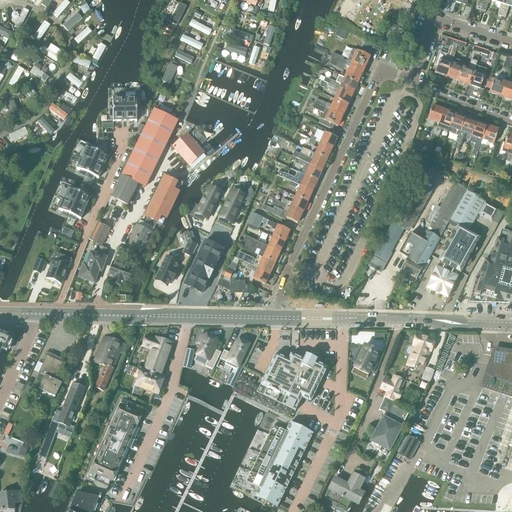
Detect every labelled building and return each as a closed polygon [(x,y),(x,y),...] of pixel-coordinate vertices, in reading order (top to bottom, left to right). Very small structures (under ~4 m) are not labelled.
[(58,18),(71,3),(67,0),(66,0),(54,14),(58,18)] [(276,12),(278,0),(271,0),(270,10),(276,12)] [(496,2),(496,0),(485,0),(483,10),(486,11),(490,0),(496,2)] [(502,16),(507,0),(496,0),(496,2),(502,4),(498,15),(502,16)] [(511,7),(511,0),(507,0),(502,16),(506,18),(509,7),(511,7)] [(177,26),(186,7),(179,3),(170,23),(177,26)] [(21,29),(30,11),(25,8),(15,27),(16,27),(21,29)] [(83,19),(86,16),(82,12),(69,23),(66,19),(62,23),(69,31),(83,19)] [(50,27),(51,26),(45,22),(34,38),(40,42),(50,27)] [(0,34),(10,40),(14,33),(8,30),(4,28),(0,25),(0,34)] [(80,44),(93,32),(89,27),(76,39),(80,44)] [(246,41),(247,39),(249,33),(232,27),(229,35),(246,41)] [(269,46),(275,29),(269,27),(263,44),(269,46)] [(200,51),(203,45),(182,35),(180,41),(200,51)] [(457,49),(459,42),(448,38),(446,46),(457,49)] [(97,59),(105,45),(100,42),(91,56),(97,59)] [(245,56),(247,49),(247,48),(236,45),(227,42),(225,50),(227,51),(243,56),(245,56)] [(361,53),(370,57),(375,46),(366,42),(361,53)] [(465,48),(467,44),(459,42),(457,49),(457,51),(462,53),(464,47),(465,48)] [(58,56),(48,49),(44,47),(41,52),(58,63),(61,58),(58,56)] [(369,63),(371,58),(370,57),(361,53),(353,49),(347,62),(343,60),(344,58),(333,53),(331,58),(339,62),(339,63),(345,66),(349,67),(363,74),(368,62),(369,63)] [(176,56),(191,64),(194,58),(179,51),(176,56)] [(90,68),(92,62),(76,56),(74,62),(90,68)] [(447,77),(452,63),(438,58),(435,66),(438,67),(436,73),(447,77)] [(469,85),(476,66),(477,62),(472,60),(468,69),(463,67),(458,81),(469,85)] [(161,80),(165,82),(170,84),(175,74),(179,67),(173,65),(169,63),(161,80)] [(458,81),(463,67),(452,63),(447,77),(458,81)] [(480,89),(485,75),(487,70),(476,66),(469,85),(480,89)] [(19,67),(9,84),(14,87),(24,70),(19,67)] [(358,84),(363,74),(349,67),(344,78),(358,84)] [(53,89),(57,85),(42,73),(38,77),(53,89)] [(69,74),(66,78),(78,89),(82,84),(69,74)] [(358,84),(344,78),(339,76),(336,82),(326,77),(324,82),(329,84),(353,95),(358,84)] [(501,97),(506,83),(495,79),(490,93),(501,97)] [(511,100),(511,85),(506,83),(501,97),(511,100)] [(348,105),(353,95),(329,84),(327,88),(338,92),(335,99),(348,105)] [(43,99),(32,88),(27,93),(38,104),(43,99)] [(75,104),(78,99),(74,96),(64,89),(60,94),(75,104)] [(125,122),(124,98),(113,99),(113,98),(113,102),(109,102),(109,118),(113,118),(113,122),(125,122)] [(136,98),(124,98),(125,122),(136,121),(136,122),(137,122),(136,118),(140,118),(140,102),(136,102),(136,98)] [(343,116),(348,105),(335,99),(332,105),(317,99),(315,103),(343,116)] [(14,122),(22,119),(15,100),(7,103),(14,122)] [(338,127),(343,116),(315,103),(313,108),(324,113),(319,123),(332,129),(334,125),(338,127)] [(63,119),(66,114),(54,105),(50,110),(63,119)] [(169,118),(172,111),(161,105),(158,112),(169,118)] [(438,124),(443,110),(433,106),(428,120),(438,124)] [(448,133),(450,128),(454,114),(443,110),(438,124),(437,128),(434,135),(438,137),(441,130),(448,133)] [(166,145),(177,123),(154,111),(145,128),(141,137),(121,176),(140,185),(145,188),(166,145)] [(455,147),(465,118),(454,114),(450,128),(456,130),(451,146),(455,147)] [(471,136),(476,122),(465,118),(455,147),(459,149),(465,133),(471,136)] [(476,157),(487,126),(476,122),(471,136),(478,138),(472,156),(476,157)] [(494,144),(499,130),(487,126),(476,157),(477,157),(480,152),(483,153),(485,146),(486,146),(487,141),(494,144)] [(14,140),(29,133),(26,128),(11,135),(14,140)] [(189,167),(204,154),(198,148),(206,141),(197,130),(189,137),(187,135),(172,148),(189,167)] [(332,150),(337,139),(325,133),(320,144),(332,150)] [(509,167),(511,157),(511,134),(509,133),(502,152),(509,154),(506,161),(505,165),(509,167)] [(328,160),(332,150),(320,144),(315,154),(328,160)] [(108,158),(108,157),(104,155),(106,152),(91,145),(89,149),(86,147),(85,148),(86,148),(81,158),(103,168),(107,157),(108,158)] [(309,158),(294,152),(292,156),(310,165),(323,170),(328,160),(315,154),(311,152),(309,158)] [(98,178),(103,168),(81,158),(77,169),(76,168),(76,169),(80,171),(78,174),(93,181),(95,177),(99,179),(99,178),(98,178)] [(318,181),(323,170),(310,165),(305,176),(318,181)] [(295,179),(284,174),(279,172),(277,176),(291,182),(313,191),(318,181),(305,176),(298,173),(295,179)] [(129,207),(140,185),(122,177),(112,198),(119,202),(129,207)] [(176,183),(164,178),(155,198),(172,206),(175,199),(170,196),(176,183)] [(309,202),(313,191),(291,182),(289,186),(299,190),(296,196),(309,202)] [(376,254),(368,267),(380,274),(388,261),(386,260),(404,230),(409,220),(427,190),(415,182),(392,223),(394,225),(385,240),(377,254),(376,254)] [(410,234),(399,254),(407,259),(401,271),(416,279),(420,272),(421,272),(423,274),(430,261),(427,260),(428,259),(439,239),(450,220),(466,191),(467,190),(454,182),(439,208),(433,204),(424,220),(431,224),(427,232),(422,241),(410,234)] [(64,200),(85,209),(89,199),(90,199),(90,198),(87,197),(88,193),(73,187),(72,190),(68,189),(68,190),(64,200)] [(199,207),(194,218),(202,222),(203,218),(207,220),(220,193),(209,188),(199,207)] [(233,191),(218,221),(225,225),(226,225),(227,222),(231,224),(243,199),(244,196),(233,191)] [(466,191),(450,220),(468,231),(485,202),(466,191)] [(304,212),(309,202),(296,196),(293,203),(283,199),(281,203),(304,212)] [(172,206),(155,198),(145,217),(147,218),(157,223),(163,210),(168,213),(172,206)] [(80,219),(85,209),(64,200),(59,210),(58,210),(62,212),(60,216),(75,222),(77,219),(81,220),(80,219)] [(304,212),(281,203),(279,207),(285,210),(284,211),(275,207),(273,210),(268,207),(266,211),(286,220),(287,218),(299,224),(304,212)] [(498,211),(485,204),(479,215),(492,222),(498,211)] [(256,229),(261,217),(254,215),(249,226),(256,229)] [(157,224),(146,219),(145,222),(155,227),(157,224)] [(285,242),(290,231),(268,221),(267,225),(272,228),(272,229),(275,231),(273,236),(285,242)] [(142,251),(151,233),(142,229),(136,226),(128,244),(131,246),(142,251)] [(457,278),(452,275),(454,270),(460,273),(480,239),(458,226),(438,261),(444,264),(441,270),(436,267),(426,289),(447,299),(457,278)] [(191,259),(196,248),(194,235),(185,236),(187,246),(183,255),(191,259)] [(469,301),(469,302),(492,303),(492,304),(496,304),(496,303),(510,304),(510,302),(511,302),(511,235),(509,243),(498,239),(493,255),(491,255),(490,259),(492,260),(491,262),(485,261),(480,281),(476,280),(469,301)] [(280,252),(285,242),(273,236),(268,247),(280,252)] [(258,242),(246,237),(243,242),(241,248),(263,258),(275,264),(280,252),(268,247),(265,245),(266,242),(260,239),(258,242)] [(205,242),(198,256),(216,265),(223,250),(205,242)] [(257,261),(254,260),(254,259),(239,252),(236,259),(243,262),(248,264),(271,274),(275,264),(263,258),(263,259),(259,257),(257,261)] [(101,272),(105,259),(104,259),(91,254),(86,266),(101,272)] [(198,256),(191,271),(209,280),(216,265),(198,256)] [(60,284),(67,267),(68,267),(68,268),(69,268),(71,261),(62,258),(59,264),(54,262),(47,279),(54,282),(54,283),(57,284),(59,284),(60,284)] [(155,281),(167,287),(170,281),(173,283),(178,272),(175,271),(178,263),(167,258),(155,281)] [(33,272),(41,275),(46,262),(37,259),(33,272)] [(114,259),(111,267),(108,275),(113,277),(111,283),(123,288),(125,281),(128,282),(132,271),(127,269),(122,267),(123,262),(114,259)] [(266,285),(271,274),(248,264),(247,268),(256,273),(253,279),(266,285)] [(101,272),(86,266),(84,265),(79,278),(94,284),(98,271),(101,272)] [(226,270),(223,277),(230,280),(233,273),(226,270)] [(191,271),(184,286),(202,294),(209,280),(191,271)] [(230,280),(230,294),(248,294),(248,286),(245,286),(245,282),(235,281),(235,280),(230,280)] [(128,342),(131,335),(122,332),(119,338),(128,342)] [(0,352),(1,350),(6,352),(12,339),(0,333),(0,352)] [(201,346),(196,356),(208,361),(205,366),(213,370),(221,353),(214,350),(217,343),(215,342),(216,340),(206,335),(205,337),(201,335),(197,344),(201,346)] [(414,349),(410,347),(408,348),(407,352),(407,354),(411,356),(407,366),(421,371),(430,350),(431,350),(434,341),(417,335),(414,345),(416,346),(414,349)] [(155,340),(147,337),(142,348),(151,351),(144,370),(143,372),(161,379),(173,345),(156,339),(155,340)] [(123,355),(127,347),(123,345),(123,344),(104,338),(93,363),(103,367),(94,388),(103,392),(120,354),(123,355)] [(224,351),(220,359),(226,362),(225,365),(234,370),(226,385),(233,388),(233,387),(243,366),(239,364),(249,345),(239,341),(238,343),(236,342),(230,354),(224,351)] [(378,353),(365,347),(363,350),(360,348),(353,362),(357,364),(355,367),(368,373),(370,370),(373,372),(378,362),(375,360),(378,353)] [(194,351),(187,350),(183,368),(190,369),(194,351)] [(511,351),(495,351),(482,387),(511,397),(511,351)] [(275,354),(260,386),(298,405),(301,398),(310,403),(327,368),(315,363),(316,361),(317,360),(305,355),(305,356),(303,360),(290,354),(287,360),(275,354)] [(59,390),(61,385),(57,383),(65,364),(47,356),(39,375),(40,375),(29,400),(36,402),(41,392),(55,398),(58,390),(59,390)] [(429,384),(434,371),(426,368),(421,381),(429,384)] [(161,379),(143,372),(144,370),(142,369),(135,387),(134,386),(131,393),(140,397),(143,390),(157,395),(163,379),(161,379)] [(384,379),(379,390),(386,394),(385,396),(396,401),(404,382),(394,377),(391,382),(384,379)] [(40,452),(39,456),(44,459),(46,459),(57,430),(57,429),(59,424),(68,428),(84,389),(76,386),(73,384),(68,396),(61,413),(56,411),(56,412),(47,433),(41,451),(40,451),(40,452)] [(382,418),(370,442),(381,447),(378,452),(386,456),(388,451),(388,452),(401,428),(401,427),(408,413),(393,406),(396,401),(385,396),(380,408),(379,410),(384,413),(382,418)] [(88,478),(109,486),(111,481),(112,481),(112,480),(110,479),(114,469),(117,470),(117,469),(114,468),(119,458),(121,459),(122,458),(119,457),(124,447),(126,448),(127,448),(124,447),(129,436),(131,437),(129,436),(134,425),(136,426),(134,425),(138,414),(141,416),(141,415),(143,409),(123,401),(88,478)] [(273,427),(269,436),(303,453),(312,434),(290,423),(286,433),(273,427)] [(294,471),(303,453),(269,436),(260,454),(294,471)] [(410,460),(420,442),(409,436),(399,454),(410,460)] [(21,446),(18,456),(25,458),(27,448),(21,446)] [(285,490),(294,471),(260,454),(251,473),(285,490)] [(277,508),(285,490),(251,473),(247,482),(259,488),(254,497),(277,508)] [(347,511),(351,503),(358,507),(364,494),(361,492),(358,490),(359,488),(362,481),(351,476),(347,484),(334,477),(323,499),(347,511)] [(0,511),(14,510),(13,503),(21,502),(19,492),(0,493),(0,495),(1,500),(0,500),(0,511)] [(68,511),(92,511),(96,503),(101,505),(103,499),(99,497),(100,495),(92,493),(90,496),(76,493),(68,511)]
